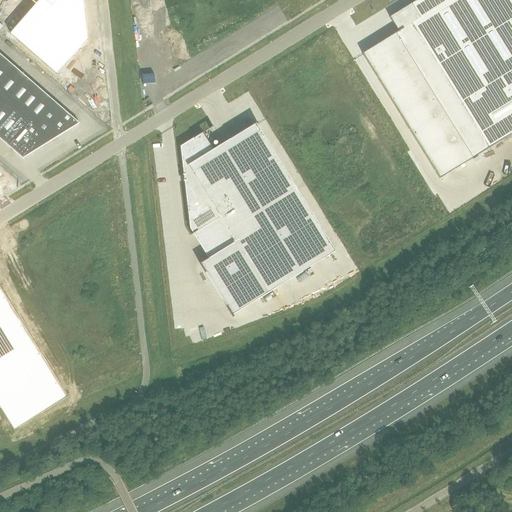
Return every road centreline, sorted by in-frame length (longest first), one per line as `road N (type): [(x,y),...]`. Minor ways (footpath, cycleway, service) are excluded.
road 1 (motorway): [(511,293),(142,511)]
road 2 (unclassified): [(0,218),(352,0)]
road 3 (motorway): [(209,511),(511,328)]
road 4 (unclassified): [(409,511),(511,448)]
